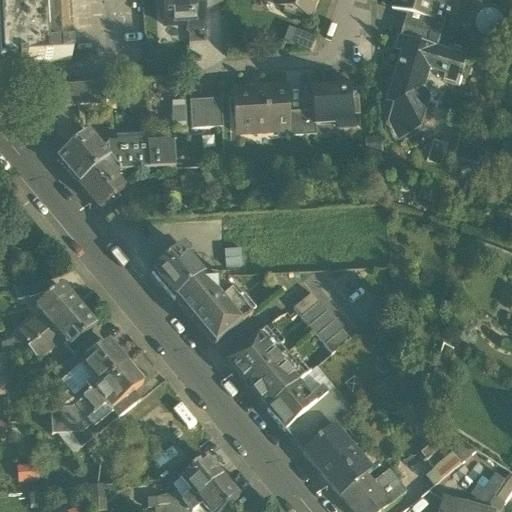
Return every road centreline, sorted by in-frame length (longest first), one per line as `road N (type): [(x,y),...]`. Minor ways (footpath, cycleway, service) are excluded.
road 1 (secondary): [(0,141),(307,511)]
road 2 (residential): [(353,0),(337,59),(224,71)]
